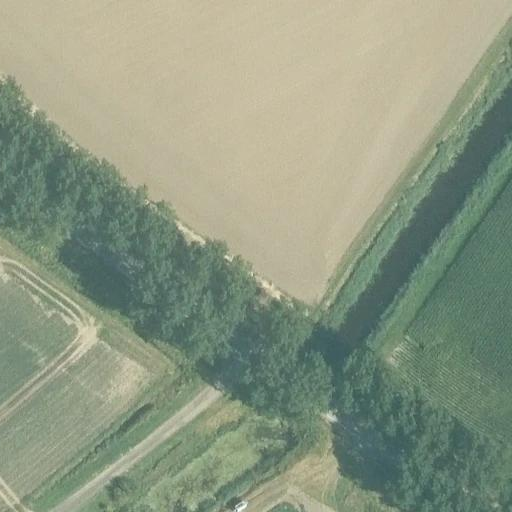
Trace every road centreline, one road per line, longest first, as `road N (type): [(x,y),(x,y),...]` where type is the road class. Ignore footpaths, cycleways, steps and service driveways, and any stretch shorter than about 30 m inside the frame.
road 1 (tertiary): [(473,511),(0,171)]
road 2 (track): [(252,358),(61,511)]
